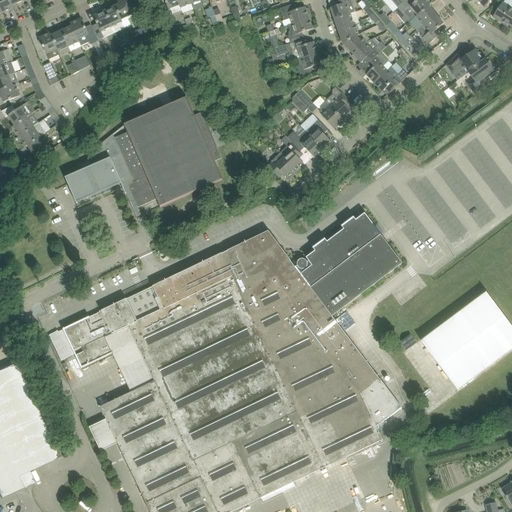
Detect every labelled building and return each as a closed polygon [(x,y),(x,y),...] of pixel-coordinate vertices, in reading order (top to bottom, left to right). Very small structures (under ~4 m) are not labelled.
[(0,0),(0,5),(3,13),(13,8),(9,0),(0,0)] [(126,0),(121,0),(113,4),(115,6),(122,22),(122,20),(124,19),(133,15),(126,0)] [(164,0),(169,9),(170,13),(181,8),(180,5),(178,0),(164,0)] [(190,0),(178,0),(180,5),(181,8),(192,4),(190,0)] [(259,0),(261,3),(262,5),(263,10),(270,8),(268,3),(267,0),(259,0)] [(331,8),(335,19),(350,14),(352,13),(356,12),(351,0),(333,0),(336,6),(331,8)] [(367,6),(370,10),(374,6),(369,0),(362,0),(362,1),(367,6)] [(391,0),(398,8),(407,0),(391,0)] [(416,17),(430,4),(426,0),(416,0),(415,2),(413,0),(407,0),(398,8),(394,11),(406,25),(416,17)] [(511,8),(503,2),(498,9),(493,17),(502,23),(503,21),(511,26),(511,8)] [(387,14),(391,11),(387,4),(382,7),(387,14)] [(416,17),(423,26),(436,15),(429,6),(431,5),(430,4),(416,17)] [(290,19),(292,24),(309,18),(309,17),(310,16),(311,14),(309,10),(307,9),(306,9),(305,7),(294,11),(292,5),(280,9),(284,21),(290,19)] [(115,6),(104,11),(115,33),(125,28),(122,22),(115,6)] [(367,6),(364,9),(368,15),(372,12),(370,10),(367,6)] [(206,10),(209,18),(210,18),(215,16),(212,8),(206,10)] [(98,24),(94,26),(98,35),(100,40),(105,38),(115,33),(104,11),(94,16),(98,24)] [(170,13),(162,15),(169,32),(176,29),(170,13)] [(335,19),(338,30),(355,24),(352,13),(350,14),(335,19)] [(379,17),(383,21),(387,17),(384,13),(379,17)] [(370,17),(376,24),(380,21),(373,14),(370,17)] [(436,15),(423,26),(418,30),(424,37),(423,38),(429,45),(440,35),(436,30),(444,24),(436,15)] [(387,17),(383,21),(387,26),(392,22),(387,17)] [(99,41),(91,25),(86,27),(82,18),(71,23),(72,26),(80,42),(81,45),(89,42),(89,43),(90,43),(91,44),(92,44),(99,41)] [(289,37),(291,43),(301,40),(304,39),(302,33),(313,29),(309,18),(292,24),(288,25),(290,32),(289,32),(289,37)] [(380,21),(376,24),(382,32),(386,29),(380,21)] [(338,30),(343,44),(359,34),(355,24),(338,30)] [(72,26),(61,31),(69,47),(80,42),(72,26)] [(145,27),(136,31),(134,32),(137,37),(138,36),(148,32),(145,27)] [(269,32),(275,49),(280,47),(274,30),(269,32)] [(51,36),(57,49),(59,52),(69,47),(61,31),(51,36)] [(343,44),(353,55),(370,39),(363,32),(360,35),(359,34),(343,44)] [(49,59),(60,54),(57,49),(51,36),(50,33),(39,38),(46,54),(49,59)] [(366,59),(369,63),(381,52),(386,47),(381,42),(377,46),(372,39),(371,40),(370,39),(353,55),(354,55),(352,57),(356,61),(358,59),(361,63),(366,59)] [(289,44),(293,53),(295,61),(301,59),(318,53),(318,51),(320,50),(317,43),(315,44),(314,42),(304,46),(301,40),(291,43),(289,44)] [(406,40),(402,44),(406,48),(410,45),(406,40)] [(18,46),(22,58),(28,56),(23,44),(18,46)] [(121,48),(126,56),(136,50),(133,45),(128,48),(127,45),(121,48)] [(280,47),(275,49),(277,57),(288,53),(286,45),(280,47)] [(398,52),(402,56),(406,53),(402,48),(398,52)] [(467,74),(469,72),(484,60),(482,57),(482,56),(482,54),(481,53),(480,53),(478,53),(476,49),(463,59),(459,53),(446,65),(453,75),(463,68),(467,74)] [(105,54),(106,57),(110,64),(117,61),(112,50),(105,54)] [(366,75),(374,83),(387,71),(384,67),(389,61),(381,52),(369,63),(374,67),(366,75)] [(318,53),(301,59),(303,65),(297,67),(301,78),(313,73),(311,68),(322,64),(318,53)] [(406,53),(402,56),(406,61),(410,58),(406,53)] [(28,56),(22,58),(25,63),(20,65),(22,70),(32,66),(28,56)] [(75,61),(76,62),(80,71),(90,65),(86,56),(75,61)] [(110,64),(106,57),(101,60),(98,61),(102,68),(110,64)] [(484,60),(469,72),(473,79),(467,83),(475,95),(487,86),(482,80),(494,71),(490,66),(491,65),(491,63),(490,62),(489,61),(487,61),(485,59),(484,60)] [(53,68),(50,62),(43,66),(48,76),(46,77),(48,81),(57,77),(53,68)] [(80,71),(76,62),(68,66),(72,75),(80,71)] [(0,79),(9,75),(5,65),(8,64),(8,63),(0,66),(0,79)] [(387,71),(374,83),(382,92),(386,88),(390,93),(408,75),(403,70),(398,75),(391,67),(387,71)] [(0,91),(16,85),(19,84),(15,73),(9,75),(0,79),(0,91)] [(326,77),(323,80),(330,87),(333,84),(329,80),(326,77)] [(321,80),(312,88),(314,90),(316,91),(324,83),(321,80)] [(16,85),(0,91),(0,92),(4,102),(20,96),(16,85)] [(333,94),(325,101),(345,122),(349,118),(348,117),(352,113),(346,106),(350,102),(336,87),(333,90),(333,94)] [(450,87),(444,92),(449,98),(455,94),(450,87)] [(301,90),(295,96),(308,109),(312,113),(318,108),(301,90)] [(295,96),(293,102),(304,113),(308,109),(295,96)] [(66,178),(69,185),(77,204),(78,203),(121,183),(126,194),(127,194),(126,193),(131,191),(138,207),(160,198),(161,199),(163,198),(166,204),(222,180),(214,162),(222,158),(202,112),(194,116),(186,98),(130,123),(125,125),(126,126),(105,140),(103,142),(101,144),(100,146),(98,148),(97,150),(96,152),(95,155),(94,157),(94,160),(94,163),(94,165),(66,178)] [(345,122),(325,101),(320,106),(320,111),(323,114),(322,116),(335,129),(339,125),(340,126),(345,122)] [(8,116),(15,125),(29,116),(33,113),(26,103),(17,110),(8,116)] [(271,120),(275,124),(277,126),(283,120),(282,118),(277,114),(271,120)] [(301,125),(306,131),(318,120),(313,114),(301,125)] [(12,127),(19,137),(33,127),(27,118),(29,116),(15,125),(12,127)] [(318,120),(306,132),(322,149),(331,141),(324,134),(328,131),(319,121),(318,120)] [(62,121),(57,125),(64,134),(69,131),(62,121)] [(26,146),(28,145),(42,135),(46,133),(39,123),(33,127),(19,137),(26,146)] [(286,136),(301,152),(305,148),(314,157),(316,158),(320,154),(319,152),(322,149),(306,132),(305,131),(299,136),(294,131),(288,137),(286,136)] [(42,135),(28,145),(35,156),(50,145),(42,135)] [(287,147),(279,154),(284,158),(297,173),(302,169),(300,167),(304,163),(299,159),(304,155),(301,152),(286,136),(281,140),(287,147)] [(284,158),(279,154),(272,161),(273,162),(268,167),(279,178),(283,174),(288,178),(291,175),(293,177),(297,173),(284,158)] [(90,160),(79,164),(81,169),(92,164),(90,160)] [(9,177),(0,182),(0,184),(2,188),(12,181),(9,177)] [(506,191),(498,196),(504,208),(511,203),(511,184),(511,182),(503,186),(506,191)] [(472,204),(474,207),(470,210),(479,227),(495,218),(483,198),(472,204)] [(295,267),(269,232),(166,281),(165,279),(154,285),(154,286),(64,330),(75,352),(82,349),(84,352),(76,356),(82,368),(113,353),(132,393),(101,407),(143,495),(143,496),(151,511),(232,511),(383,440),(377,427),(402,408),(381,380),(380,380),(332,316),(401,264),(381,236),(382,236),(365,214),(356,220),(354,217),(342,226),(344,229),(328,242),(325,239),(313,248),(315,251),(307,258),(309,261),(307,262),(307,261),(306,260),(305,259),(304,259),(303,258),(298,260),(298,261),(298,262),(298,263),(297,264),(297,265),(298,266),(295,267)] [(394,294),(400,304),(423,290),(417,280),(394,294)] [(511,326),(486,292),(421,341),(458,390),(511,349),(511,326)] [(410,335),(401,342),(407,350),(416,343),(410,335)] [(0,495),(0,496),(2,499),(24,488),(19,477),(62,457),(61,457),(18,363),(13,365),(0,370),(0,495)] [(89,426),(100,451),(117,443),(106,419),(89,426)] [(502,490),(511,505),(511,504),(511,505),(511,504),(511,483),(503,489),(502,489),(502,490)] [(325,511),(323,502),(298,511),(325,511)] [(498,511),(496,503),(486,505),(487,511),(504,511),(504,510),(498,511)]
